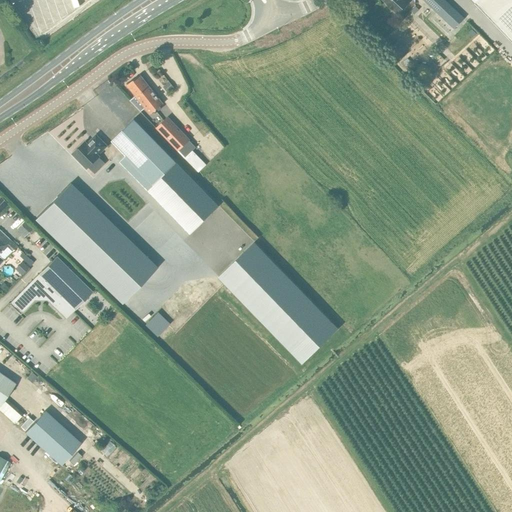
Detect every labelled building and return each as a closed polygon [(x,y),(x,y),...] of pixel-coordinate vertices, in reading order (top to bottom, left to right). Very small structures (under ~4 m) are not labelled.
[(408,2),(407,0),(383,0),(397,13),(408,2)] [(445,0),(424,0),(454,28),(464,18),(445,0)] [(511,0),(472,0),(511,41),(511,0)] [(449,35),(444,41),(453,49),(458,43),(449,35)] [(424,64),(432,73),(446,60),(438,51),(424,64)] [(146,95),(153,90),(140,74),(127,84),(135,95),(136,96),(143,90),(146,95)] [(174,87),(169,81),(163,87),(167,93),(174,87)] [(143,90),(136,96),(135,95),(130,100),(140,111),(145,107),(150,114),(163,103),(153,90),(146,95),(143,90)] [(189,140),(167,117),(156,127),(178,150),(189,140)] [(134,118),(111,140),(126,155),(120,161),(191,233),(219,204),(134,118)] [(85,141),(73,153),(87,168),(88,166),(95,160),(99,155),(108,146),(96,133),(87,143),(85,141)] [(16,198),(33,201),(34,195),(15,192),(18,176),(11,174),(8,192),(16,193),(16,198)] [(70,183),(35,219),(122,303),(157,267),(70,183)] [(0,205),(3,209),(8,204),(1,197),(0,198),(0,205)] [(24,238),(34,227),(26,220),(17,231),(24,238)] [(0,264),(4,260),(0,256),(0,253),(7,247),(12,252),(17,246),(12,241),(0,229),(0,264)] [(302,363),(331,336),(338,329),(296,285),(285,274),(254,242),(219,276),(218,277),(253,312),(295,356),(302,363)] [(66,319),(92,292),(56,256),(9,303),(20,314),(21,314),(20,313),(31,302),(32,303),(32,302),(31,301),(33,299),(37,300),(37,301),(38,301),(38,299),(42,299),(42,301),(43,300),(43,299),(47,299),(54,306),(53,307),(54,308),(55,307),(66,317),(65,318),(66,319)] [(22,261),(15,269),(16,270),(15,272),(17,274),(19,273),(22,275),(29,268),(22,261)] [(79,317),(73,323),(83,335),(90,328),(79,317)] [(0,373),(0,405),(15,384),(0,373)] [(61,465),(81,443),(45,410),(25,432),(61,465)] [(70,459),(74,463),(80,456),(75,453),(70,459)]
